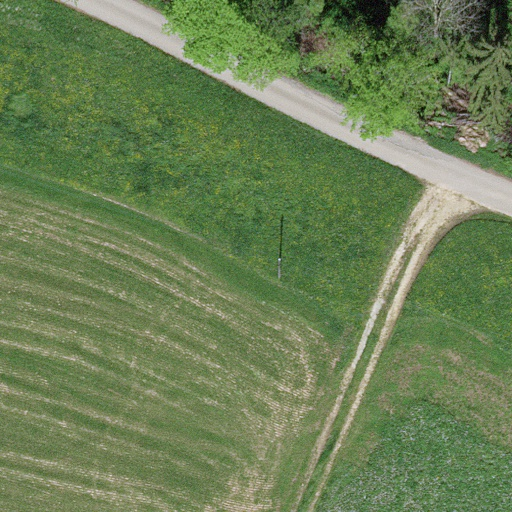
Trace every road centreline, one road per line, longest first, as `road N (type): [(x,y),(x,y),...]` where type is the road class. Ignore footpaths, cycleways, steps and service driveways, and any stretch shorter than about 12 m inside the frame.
road 1 (residential): [(66,0),(384,150),(511,200)]
road 2 (track): [(463,179),(395,260),(292,511)]
